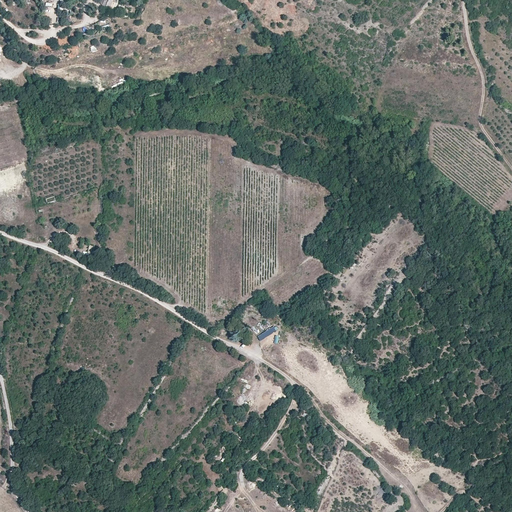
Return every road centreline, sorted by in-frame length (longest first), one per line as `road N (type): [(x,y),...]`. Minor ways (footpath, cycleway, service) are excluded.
road 1 (track): [(0,235),(136,289),(288,377)]
road 2 (track): [(288,377),(405,485),(418,511)]
road 3 (track): [(468,0),(467,34),(484,82),(480,130),(511,167)]
road 4 (track): [(0,373),(10,406),(11,481),(28,511)]
